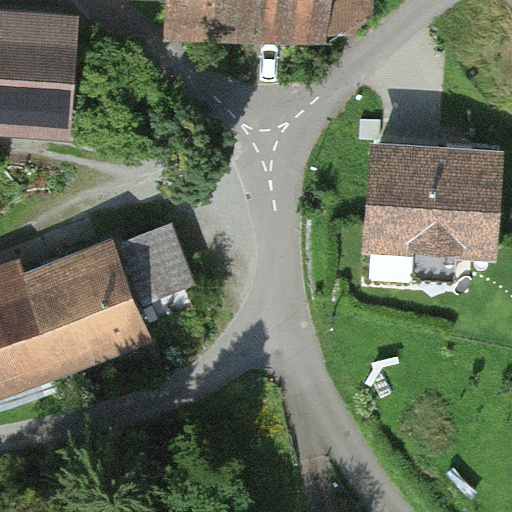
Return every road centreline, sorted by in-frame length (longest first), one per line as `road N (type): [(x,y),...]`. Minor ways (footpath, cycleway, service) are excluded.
road 1 (residential): [(283,313),(180,393),(0,436)]
road 2 (residential): [(283,313),(311,391),(355,466),(395,511)]
road 3 (residential): [(97,0),(268,147)]
road 4 (residential): [(435,0),(268,147)]
road 5 (residential): [(268,147),(283,313)]
